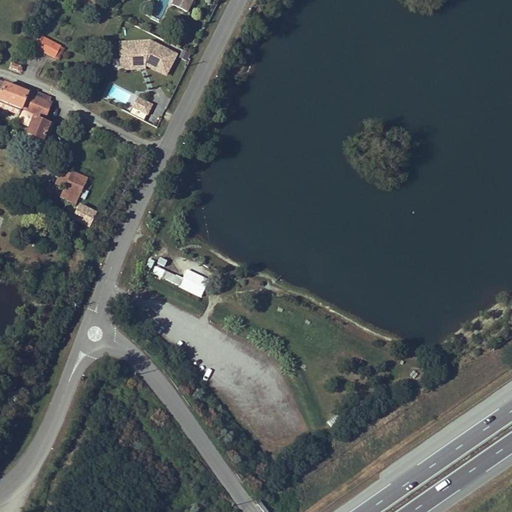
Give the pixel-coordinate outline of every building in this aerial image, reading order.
[(189,12),(194,0),(190,0),(189,2),(186,0),(174,0),(173,4),(189,12)] [(58,61),(64,49),(41,37),(36,49),(58,61)] [(149,41),(119,42),(120,57),(129,57),(129,64),(144,63),(164,74),(175,54),(149,41)] [(129,68),(129,64),(129,57),(120,57),(120,68),(129,68)] [(24,68),(14,63),(12,68),(22,72),(24,68)] [(5,85),(0,97),(0,99),(23,109),(29,93),(6,83),(5,85)] [(51,99),(31,89),(29,93),(23,109),(39,116),(37,120),(34,120),(27,134),(43,143),(50,128),(45,124),(46,118),(52,105),(49,104),(51,99)] [(149,104),(134,96),(129,105),(144,112),(149,104)] [(0,99),(0,107),(20,117),(23,109),(0,99)] [(74,175),(69,188),(80,193),(86,180),(74,175)] [(80,193),(69,188),(67,191),(79,197),(80,193)] [(81,203),(73,219),(89,227),(97,211),(81,203)] [(186,268),(182,278),(156,266),(153,274),(201,296),(209,279),(186,268)]
